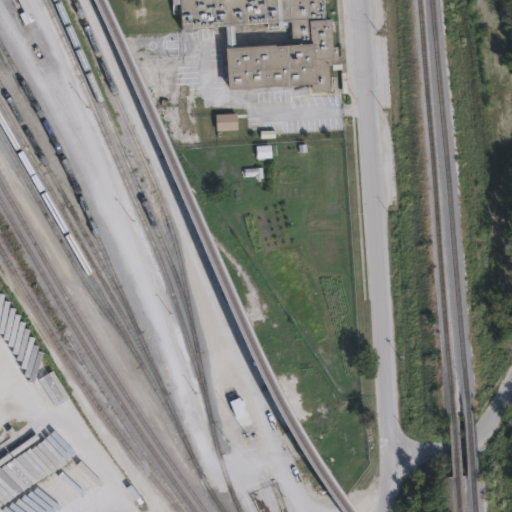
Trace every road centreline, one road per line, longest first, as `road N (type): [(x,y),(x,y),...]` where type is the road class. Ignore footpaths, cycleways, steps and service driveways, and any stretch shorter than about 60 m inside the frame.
road 1 (residential): [(395,455),(357,0)]
road 2 (residential): [(395,455),(460,445),(511,391)]
